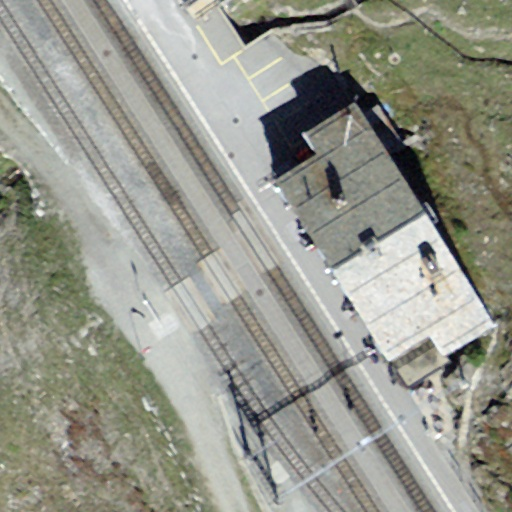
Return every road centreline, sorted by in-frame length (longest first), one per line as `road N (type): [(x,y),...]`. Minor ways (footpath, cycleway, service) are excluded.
road 1 (track): [(0,115),(58,179),(239,511)]
road 2 (track): [(162,3),(289,227)]
road 3 (track): [(144,331),(289,227)]
